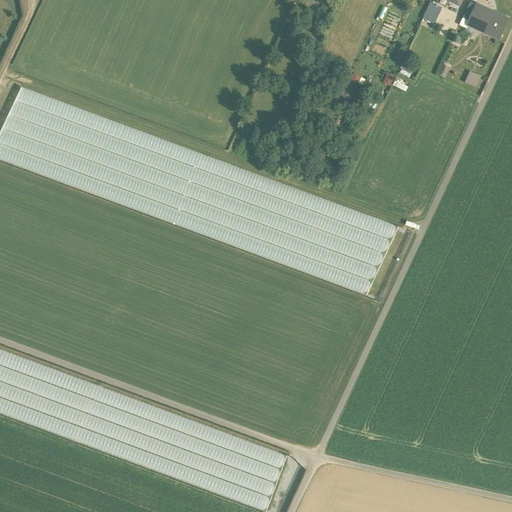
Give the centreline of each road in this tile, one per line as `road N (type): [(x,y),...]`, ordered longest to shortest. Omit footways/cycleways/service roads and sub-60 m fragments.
road 1 (track): [(0,339),(317,457),(511,500)]
road 2 (track): [(292,511),(511,40)]
road 3 (track): [(423,227),(4,72)]
